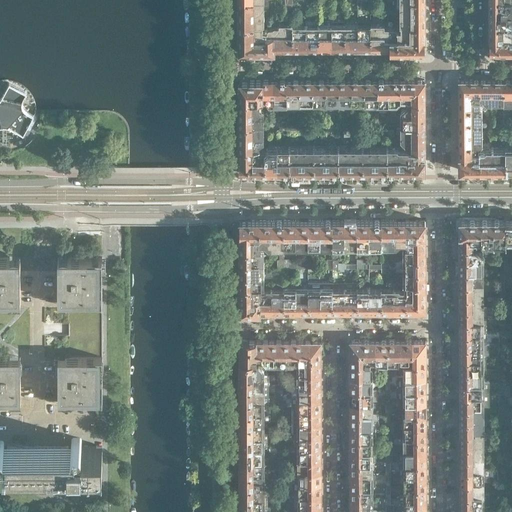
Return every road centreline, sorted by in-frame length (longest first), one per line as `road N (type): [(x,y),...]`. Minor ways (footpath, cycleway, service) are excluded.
road 1 (tertiary): [(0,207),(221,205)]
road 2 (tertiary): [(220,184),(0,183)]
road 3 (tertiary): [(438,187),(220,184)]
road 4 (tertiary): [(221,205),(438,200)]
road 5 (residential): [(437,67),(225,67)]
road 6 (residential): [(438,327),(440,511)]
road 7 (residential): [(333,511),(331,329)]
road 8 (residential): [(227,330),(227,511)]
road 9 (residential): [(38,420),(37,274)]
road 10 (residential): [(438,327),(438,200)]
road 11 (residential): [(221,205),(227,330)]
road 12 (residential): [(438,187),(437,67)]
